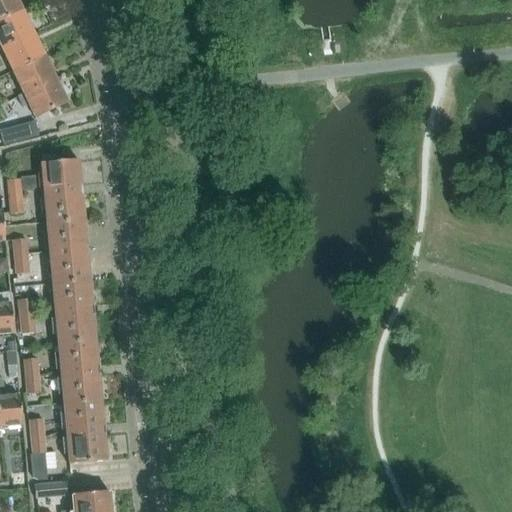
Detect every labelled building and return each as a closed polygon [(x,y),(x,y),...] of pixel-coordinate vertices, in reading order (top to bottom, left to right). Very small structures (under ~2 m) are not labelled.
[(0,0),(0,20),(21,10),(16,0),(0,0)] [(0,48),(1,48),(32,33),(21,10),(0,20),(0,48)] [(32,33),(1,48),(12,71),(43,56),(32,33)] [(43,56),(12,71),(23,94),(54,79),(43,56)] [(23,94),(16,97),(22,109),(29,105),(34,118),(66,102),(54,79),(23,94)] [(15,127),(0,130),(0,139),(2,146),(19,141),(15,127)] [(45,224),(83,221),(77,161),(40,164),(45,224)] [(6,181),(6,189),(19,188),(19,179),(6,181)] [(19,188),(6,189),(7,198),(20,196),(19,188)] [(7,198),(8,206),(21,205),(20,196),(7,198)] [(21,205),(8,206),(9,214),(22,213),(21,205)] [(51,284),(88,281),(83,221),(45,224),(51,284)] [(11,241),(12,249),(25,248),(24,240),(11,241)] [(25,248),(12,249),(12,258),(26,256),(25,248)] [(12,258),(13,266),(26,265),(26,256),(12,258)] [(26,265),(13,266),(14,274),(27,273),(26,265)] [(12,280),(13,288),(27,287),(26,279),(12,280)] [(57,344),(94,341),(88,281),(51,284),(57,344)] [(17,300),(18,309),(31,308),(30,299),(17,300)] [(0,335),(12,334),(9,303),(0,304),(0,335)] [(31,316),(31,308),(18,309),(18,317),(31,316)] [(32,325),(31,316),(18,317),(19,326),(32,325)] [(33,333),(32,325),(19,326),(20,334),(33,333)] [(62,404),(99,400),(94,341),(57,344),(62,404)] [(15,366),(14,353),(6,354),(7,367),(15,366)] [(22,360),(23,369),(36,367),(35,359),(22,360)] [(17,378),(15,366),(7,367),(9,379),(17,378)] [(36,367),(23,369),(24,377),(37,376),(36,367)] [(24,377),(25,386),(37,384),(37,376),(24,377)] [(0,428),(21,426),(18,396),(3,397),(2,379),(0,379),(0,428)] [(37,384),(25,386),(26,394),(38,393),(37,384)] [(99,400),(62,404),(68,464),(105,461),(99,400)] [(28,420),(28,429),(41,428),(41,419),(28,420)] [(41,428),(28,429),(29,437),(42,436),(41,428)] [(29,437),(30,446),(43,444),(42,436),(29,437)] [(44,453),(43,444),(30,446),(31,454),(44,453)] [(31,454),(29,454),(31,478),(36,482),(46,481),(44,453),(31,454)] [(65,483),(33,486),(35,500),(67,497),(65,483)] [(110,511),(108,492),(71,496),(72,511),(65,511),(110,511)]
